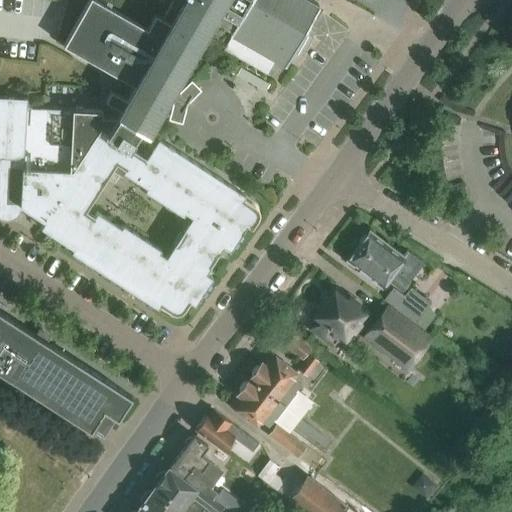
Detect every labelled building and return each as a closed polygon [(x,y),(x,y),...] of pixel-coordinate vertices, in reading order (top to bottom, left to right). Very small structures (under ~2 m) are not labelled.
[(134,86),(125,101),(106,90),(101,99),(120,110),(116,117),(140,129),(147,134),(213,17),(182,0),(171,0),(160,20),(151,14),(145,25),(101,0),(88,0),(63,46),(134,86)] [(182,0),(213,17),(231,27),(228,32),(284,63),(318,4),(309,0),(182,0)] [(244,194),(157,138),(145,157),(129,146),(140,129),(116,117),(101,116),(101,111),(26,107),(26,99),(0,97),(0,218),(1,219),(2,219),(3,219),(3,220),(4,220),(5,220),(6,220),(7,220),(8,220),(9,219),(10,219),(11,219),(12,219),(12,218),(13,218),(14,218),(14,217),(15,217),(16,216),(17,215),(17,214),(18,214),(18,213),(19,213),(19,212),(19,211),(20,211),(20,210),(20,209),(20,208),(21,207),(43,222),(40,227),(72,248),(70,251),(157,307),(158,305),(169,312),(174,314),(180,313),(184,309),(189,301),(194,304),(211,277),(204,272),(222,246),(229,250),(245,224),(250,228),(256,218),(259,213),(257,208),(254,204),(242,197),(244,194)] [(402,256),(369,231),(367,234),(363,234),(358,241),(359,244),(347,260),(358,269),(368,277),(368,276),(380,286),(386,278),(400,289),(421,262),(406,250),(402,256)] [(433,338),(434,335),(425,328),(435,313),(428,308),(433,302),(412,287),(406,296),(395,287),(385,300),(391,304),(390,305),(433,338)] [(346,298),(333,288),(312,316),(317,320),(311,328),(324,337),(329,329),(344,340),(365,312),(356,306),(358,303),(348,295),(346,298)] [(433,338),(390,305),(366,337),(409,369),(433,338)] [(0,372),(89,430),(99,414),(98,414),(102,409),(116,418),(130,396),(0,311),(0,372)] [(310,346),(293,334),(285,346),(302,358),(310,346)] [(251,375),(249,378),(284,405),(300,383),(292,377),(296,372),(269,352),(258,366),(255,366),(251,372),(251,375)] [(318,361),(308,354),(298,369),(307,375),(318,361)] [(284,405),(249,378),(246,381),(243,382),(239,387),(239,391),(228,405),(255,425),(259,420),(268,426),(284,405)] [(230,421),(215,411),(209,419),(205,415),(194,428),(223,450),(233,437),(250,450),(256,442),(229,422),(230,421)] [(304,445),(275,423),(267,434),(296,456),(304,445)] [(167,467),(211,500),(216,493),(211,489),(224,471),(208,460),(200,454),(207,445),(192,434),(190,437),(187,437),(184,442),(184,446),(168,467),(167,467)] [(153,485),(151,489),(179,511),(182,508),(187,511),(201,511),(203,510),(205,511),(227,511),(211,500),(167,467),(164,471),(163,471),(162,471),(161,471),(161,472),(160,472),(159,472),(159,473),(158,473),(157,474),(156,474),(156,475),(155,476),(155,477),(154,477),(154,478),(154,479),(154,480),(153,480),(153,481),(153,482),(153,483),(153,484),(153,485)] [(289,499),(305,511),(339,511),(345,505),(307,476),(289,499)] [(140,504),(137,508),(142,511),(178,511),(179,511),(151,489),(150,489),(145,490),(139,498),(140,504)]
